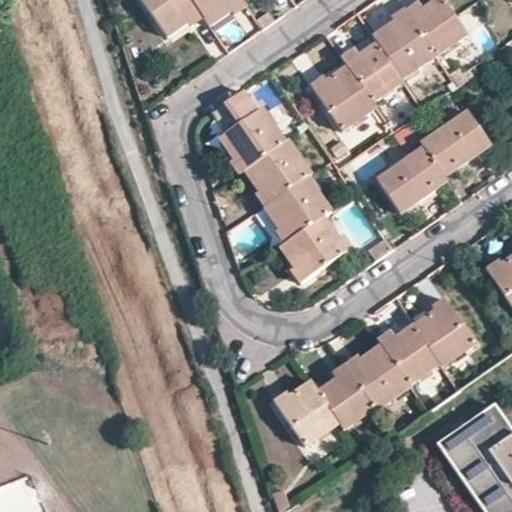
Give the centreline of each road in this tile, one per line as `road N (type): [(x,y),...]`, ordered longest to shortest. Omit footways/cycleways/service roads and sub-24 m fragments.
road 1 (residential): [(511,193),(341,314),(283,327),(234,308),(175,132)]
road 2 (residential): [(175,132),(185,103),(338,0)]
